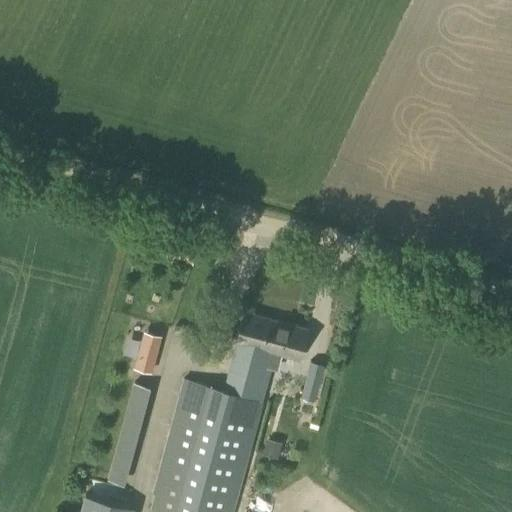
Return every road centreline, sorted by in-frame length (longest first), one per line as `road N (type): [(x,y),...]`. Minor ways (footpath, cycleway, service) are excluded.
road 1 (unclassified): [(0,151),(334,245)]
road 2 (track): [(334,245),(368,263),(511,301)]
